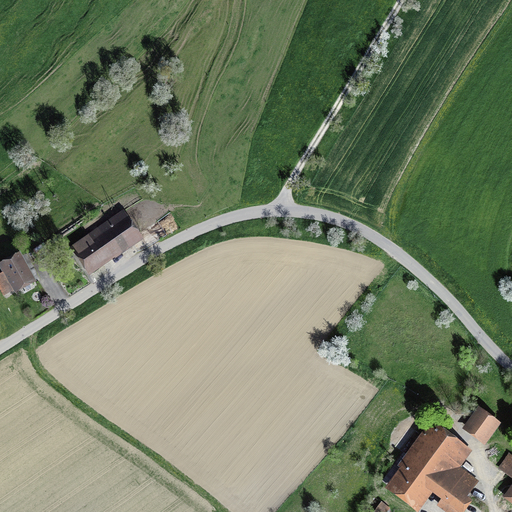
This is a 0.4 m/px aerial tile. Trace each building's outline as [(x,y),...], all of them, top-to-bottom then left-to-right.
[(138,236),(123,213),(74,247),(89,269),(138,236)] [(40,261),(51,254),(43,244),(33,251),(40,261)] [(31,281),(18,258),(1,267),(4,272),(0,274),(0,288),(4,295),(31,281)] [(484,440),(495,424),(479,412),(467,428),(484,440)] [(393,489),(415,506),(428,488),(443,498),(439,504),(449,511),(460,511),(468,501),(464,497),(475,482),(457,469),(468,454),(430,426),(423,436),(429,440),(416,457),(414,456),(410,461),(412,462),(393,489)] [(511,457),(510,456),(500,469),(511,478),(511,494),(511,497),(511,457)] [(383,503),(375,511),(385,511),(389,508),(383,503)]
